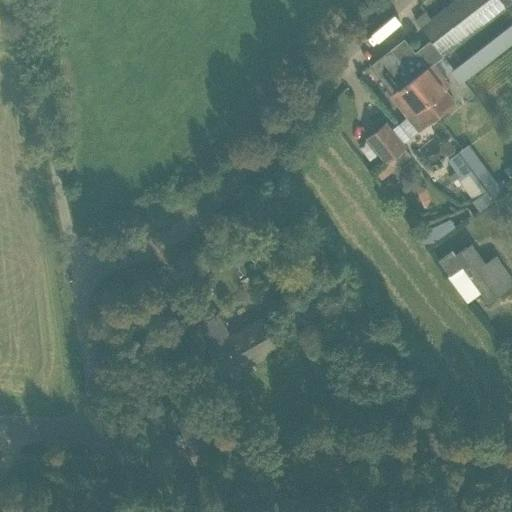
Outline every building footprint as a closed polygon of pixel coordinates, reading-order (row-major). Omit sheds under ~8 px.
[(425,12),(415,20),(442,54),(504,7),(499,0),(453,0),(430,18),(425,12)] [(511,0),(511,1),(511,21),(450,70),(460,83),(511,41),(511,0)] [(408,119),(411,116),(416,112),(426,125),(454,102),(444,90),(449,86),(430,62),(425,66),(404,40),(371,66),(393,93),(390,96),(408,119)] [(367,137),(386,161),(404,147),(385,123),(367,137)] [(479,196),(485,204),(494,199),(495,200),(511,189),(510,188),(503,193),(467,144),(446,160),(475,199),(479,196)] [(511,190),(511,189),(495,200),(504,212),(511,206),(511,190)] [(430,229),(417,235),(426,247),(437,239),(430,229)] [(462,265),(488,301),(511,284),(511,280),(495,256),(484,264),(470,243),(449,258),(457,269),(462,265)] [(127,328),(140,344),(174,316),(161,301),(127,328)] [(208,348),(225,378),(282,346),(265,316),(229,336),(217,314),(199,324),(211,346),(208,348)] [(511,328),(506,327),(501,332),(503,339),(510,340),(511,337),(511,328)]
